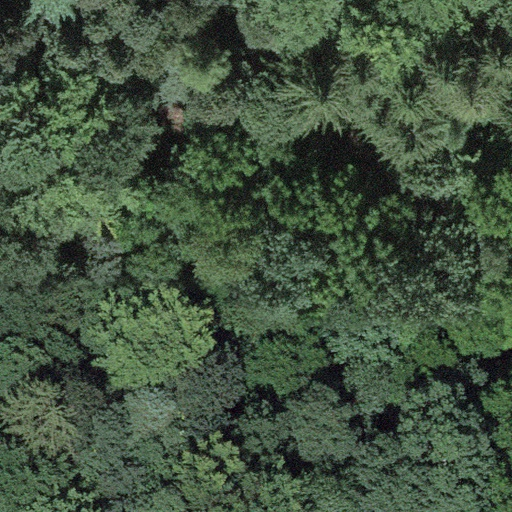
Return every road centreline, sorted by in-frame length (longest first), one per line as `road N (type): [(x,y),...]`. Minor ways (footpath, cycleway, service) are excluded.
road 1 (track): [(0,17),(59,44),(354,138),(445,141)]
road 2 (track): [(511,404),(463,289),(354,138)]
road 3 (track): [(410,218),(445,141),(511,128)]
